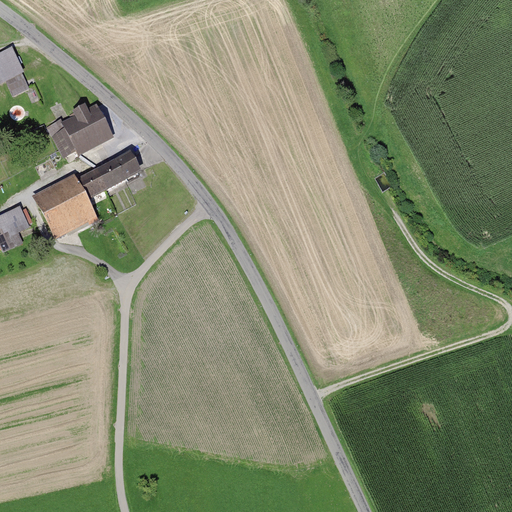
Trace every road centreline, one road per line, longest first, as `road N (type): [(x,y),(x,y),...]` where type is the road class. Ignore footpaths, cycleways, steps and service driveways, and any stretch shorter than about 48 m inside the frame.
road 1 (tertiary): [(0,9),(117,105),(209,204),(289,343),(366,511)]
road 2 (track): [(125,511),(119,447),(132,285)]
road 3 (track): [(132,285),(59,246),(24,196),(87,164)]
road 4 (track): [(313,396),(511,321)]
road 5 (track): [(511,315),(505,302),(431,263),(388,195)]
